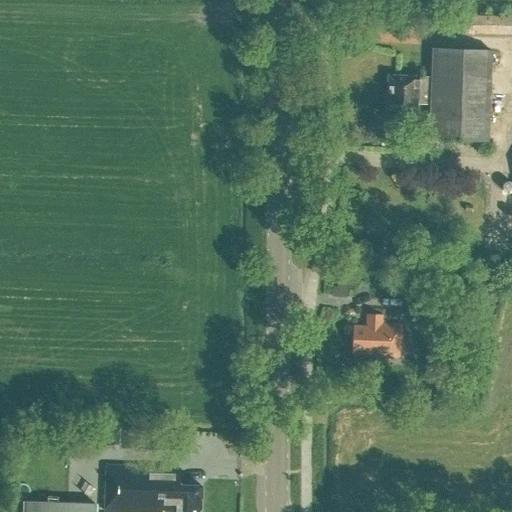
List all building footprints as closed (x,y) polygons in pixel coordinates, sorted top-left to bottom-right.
[(456,34),(511,35),(511,19),(511,16),(457,15),(456,34)] [(429,78),(387,76),(387,96),(383,96),(382,113),(416,114),(416,104),(428,105),(427,138),(485,140),(488,52),(430,50),(429,78)] [(403,282),(402,299),(431,300),(431,283),(403,282)] [(493,290),(488,290),(485,293),(485,298),(488,302),(493,302),(496,299),(497,293),(493,290)] [(352,326),(351,356),(400,358),(401,324),(382,323),(382,314),(366,313),(366,326),(352,326)] [(117,426),(105,425),(104,443),(117,444),(117,426)] [(200,509),(200,485),(180,485),(180,467),(107,465),(106,510),(152,511),(198,511),(198,509),(200,509)]
